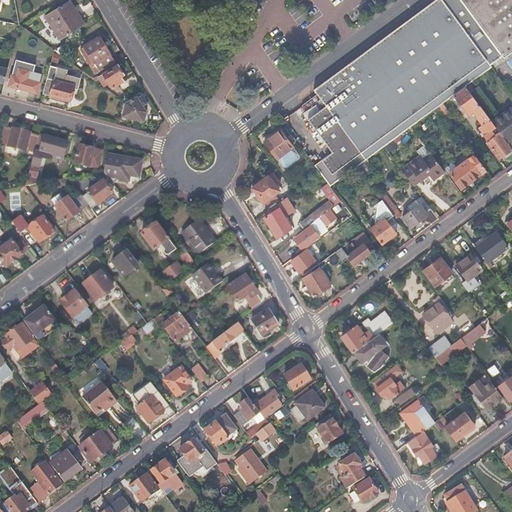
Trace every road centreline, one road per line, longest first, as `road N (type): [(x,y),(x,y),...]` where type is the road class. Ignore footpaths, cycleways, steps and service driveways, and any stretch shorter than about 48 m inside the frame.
road 1 (residential): [(307,330),(62,511)]
road 2 (residential): [(307,330),(511,176)]
road 3 (tertiary): [(412,0),(225,140)]
road 4 (tertiary): [(176,173),(0,304)]
road 5 (tertiary): [(307,330),(411,497)]
road 6 (residential): [(0,105),(171,154)]
road 7 (tertiary): [(215,183),(307,330)]
road 8 (tertiary): [(183,132),(101,0)]
road 9 (residential): [(411,497),(511,422)]
